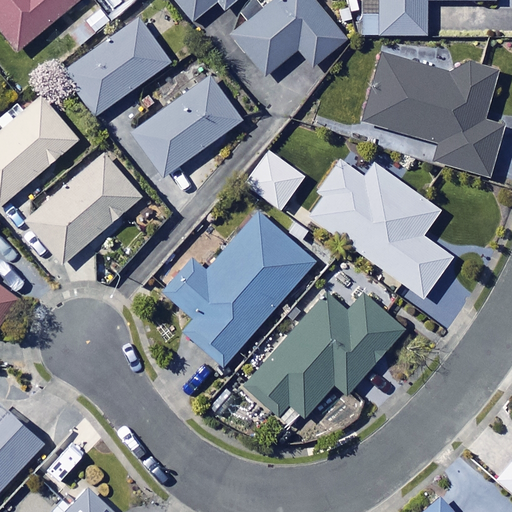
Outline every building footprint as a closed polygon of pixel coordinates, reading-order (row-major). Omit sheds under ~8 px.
[(0,0),(0,31),(14,48),(72,0),(0,0)] [(229,0),(175,0),(190,18),(212,0),(215,0),(221,7),(229,0)] [(343,37),(313,0),(269,0),(228,33),(261,74),(295,47),(309,64),(343,37)] [(376,0),(377,12),(359,12),(359,33),(424,32),(423,0),(376,0)] [(109,20),(99,7),(68,31),(78,44),(109,20)] [(166,60),(135,16),(60,68),(91,113),(166,60)] [(453,72),(380,51),(360,119),(435,141),(430,157),(484,173),(498,122),(481,117),(495,68),(458,57),(453,72)] [(239,117),(207,73),(128,130),(159,174),(239,117)] [(0,200),(74,137),(37,93),(0,125),(0,200)] [(300,174),(265,148),(241,180),(276,206),(300,174)] [(137,194),(100,152),(22,219),(59,262),(137,194)] [(361,174),(336,157),(313,189),(319,193),(305,213),(419,295),(448,254),(419,233),(437,207),(370,160),(361,174)] [(310,258),(254,211),(205,268),(190,255),(160,290),(191,317),(179,330),(219,364),(310,258)] [(0,313),(13,296),(0,285),(0,313)] [(344,310),(323,291),(242,384),(290,426),(330,380),(343,392),(400,326),(360,291),(344,310)] [(0,484),(42,441),(0,400),(0,484)] [(511,437),(511,439),(511,440),(511,453),(493,477),(511,493),(511,437)] [(114,511),(84,483),(56,511),(114,511)] [(451,511),(437,494),(416,511),(451,511)]
